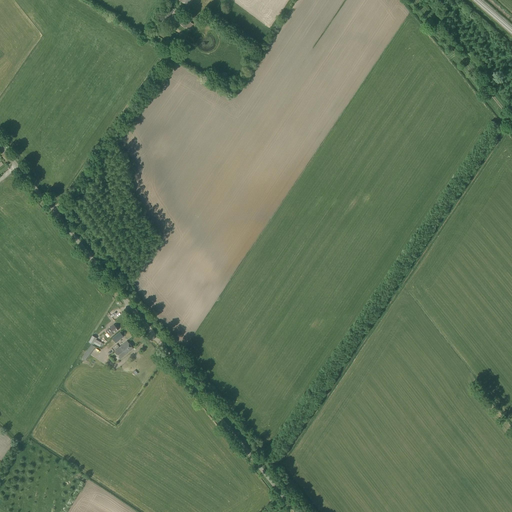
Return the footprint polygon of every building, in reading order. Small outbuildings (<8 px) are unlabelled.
[(163,25),(173,10),(168,6),(157,22),(163,25)] [(188,30),(193,24),(190,22),(184,17),(179,24),(185,28),(186,28),(188,30)] [(115,324),(114,325),(106,331),(110,336),(118,330),(117,329),(118,328),(115,324)] [(115,343),(123,337),(120,332),(112,339),(115,343)] [(95,339),(93,344),(101,348),(103,344),(95,339)] [(120,359),(133,349),(127,341),(114,352),(120,359)] [(86,360),(96,347),(91,344),(82,357),(86,360)]
